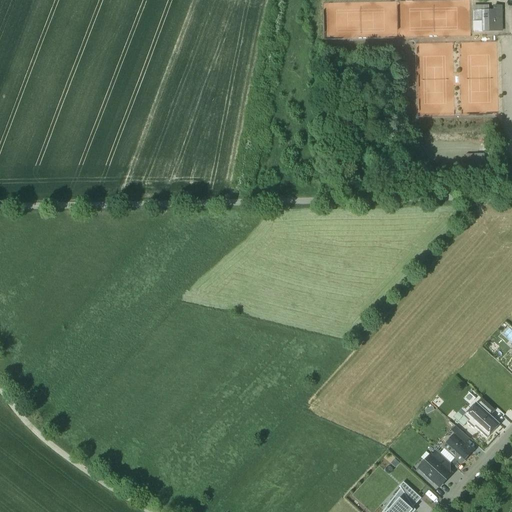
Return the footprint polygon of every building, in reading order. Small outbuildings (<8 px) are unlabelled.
[(493,10),(493,11),(482,11),(482,14),(486,14),(486,21),(482,21),(482,32),(502,31),(501,7),(493,7),(493,10)] [(494,411),(481,399),(476,404),(490,416),(494,411)] [(476,404),(476,403),(467,412),(472,417),(466,423),(473,429),(474,427),(486,439),(499,424),(490,416),(476,404)] [(455,426),(451,431),(455,435),(455,434),(459,430),(455,426)] [(455,434),(455,435),(444,447),(461,463),(473,451),(455,434)] [(450,464),(437,452),(432,457),(445,469),(450,464)] [(445,469),(432,457),(431,455),(419,469),(426,475),(425,476),(432,482),(433,482),(439,487),(451,474),(445,469)] [(396,495),(411,510),(413,507),(421,499),(403,483),(399,487),(400,489),(396,495)] [(382,511),(414,511),(415,511),(413,507),(411,510),(396,495),(382,511)]
